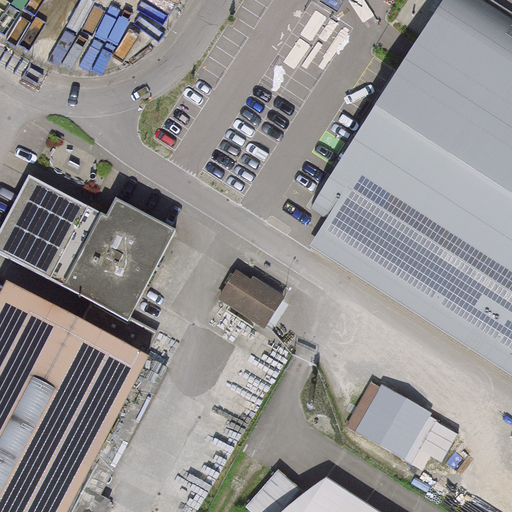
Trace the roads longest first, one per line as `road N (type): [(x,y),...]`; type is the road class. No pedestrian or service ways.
road 1 (residential): [(97,102),(136,157),(511,396)]
road 2 (unknown): [(155,511),(211,388),(185,321),(247,226)]
road 3 (residential): [(97,102),(127,99),(153,82),(217,0)]
